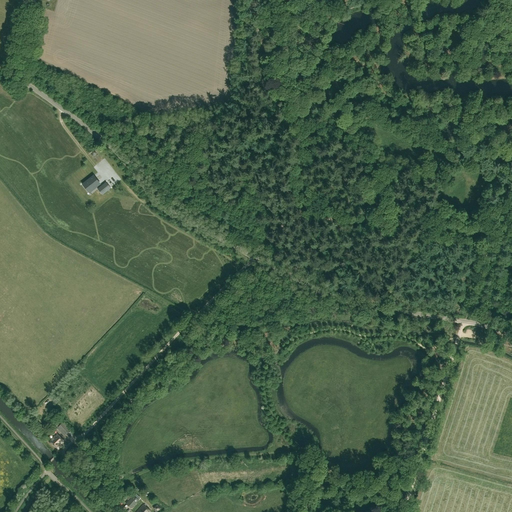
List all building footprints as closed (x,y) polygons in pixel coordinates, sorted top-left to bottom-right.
[(93,177),(84,184),(90,191),(99,184),(93,177)] [(106,183),(101,187),(105,192),(110,188),(106,183)] [(70,429),(63,421),(56,428),(64,436),(70,429)] [(60,444),(64,441),(57,434),(50,441),(59,450),(62,446),(60,444)] [(133,495),(126,503),(131,509),(139,500),(133,495)]
